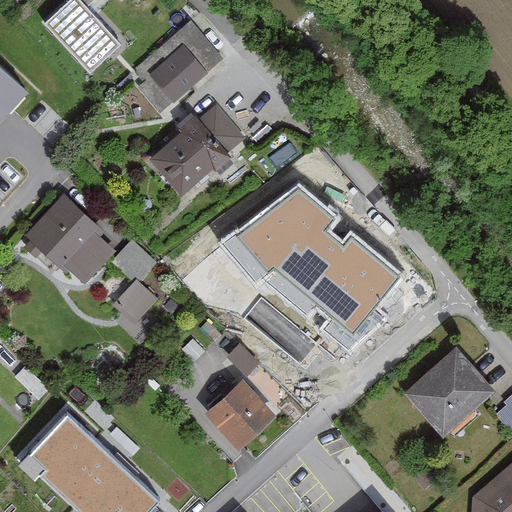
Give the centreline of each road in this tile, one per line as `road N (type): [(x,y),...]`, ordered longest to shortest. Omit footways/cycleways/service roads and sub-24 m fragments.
road 1 (residential): [(457,291),(202,0)]
road 2 (residential): [(216,511),(457,291)]
road 3 (track): [(398,0),(511,130)]
